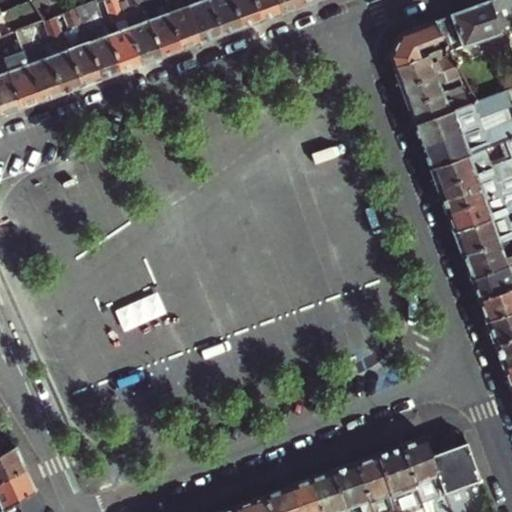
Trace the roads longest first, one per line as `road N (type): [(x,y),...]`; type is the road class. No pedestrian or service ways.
road 1 (residential): [(77,510),(468,368)]
road 2 (residential): [(468,368),(343,24)]
road 3 (residential): [(343,24),(0,148)]
road 4 (residential): [(0,347),(77,510)]
road 5 (residential): [(511,484),(468,368)]
